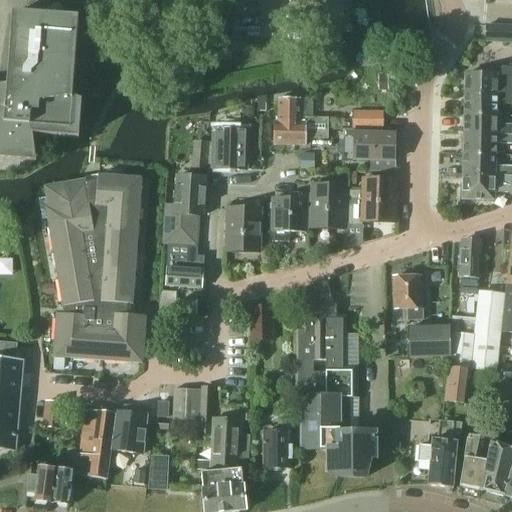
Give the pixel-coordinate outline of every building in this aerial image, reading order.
[(213,0),(176,0),(175,15),(212,18),(213,0)] [(0,161),(34,164),(33,164),(36,165),(32,138),(68,140),(79,141),(82,103),(72,100),(78,21),(63,20),(13,16),(12,16),(7,80),(0,81),(0,161)] [(100,22),(100,33),(110,33),(111,23),(100,22)] [(511,44),(511,27),(486,26),(485,42),(511,44)] [(464,75),(464,94),(511,95),(511,68),(500,69),(493,75),(464,75)] [(511,95),(464,94),(463,114),(495,115),(496,105),(511,105),(511,95)] [(272,123),(272,124),(273,146),(290,146),(290,150),(296,150),(296,146),(305,146),(305,140),(328,141),(328,120),(305,120),(305,121),(301,121),(301,100),(277,100),(276,123),(272,123)] [(246,110),(246,120),(256,119),(256,109),(246,110)] [(352,130),(368,130),(383,130),(383,114),(352,114),(352,130)] [(463,114),(463,135),(511,135),(511,126),(499,126),(499,127),(495,127),(495,115),(463,114)] [(245,172),(246,131),(213,130),(211,170),(245,172)] [(346,134),(345,160),(393,161),(394,135),(346,134)] [(511,135),(463,135),(462,154),(494,155),(494,144),(507,145),(511,144),(511,135)] [(206,170),(208,145),(193,144),(192,169),(206,170)] [(462,154),(461,175),(506,176),(511,176),(511,166),(507,166),(493,166),(494,155),(462,154)] [(461,175),(460,200),(492,201),(494,201),(494,194),(511,194),(511,176),(506,176),(461,175)] [(141,366),(145,319),(131,318),(140,182),(98,178),(98,183),(47,192),(51,211),(46,212),(64,318),(56,317),(53,360),(141,366)] [(165,206),(162,245),(167,245),(172,245),(173,230),(197,232),(198,232),(199,217),(203,218),(205,180),(176,178),(174,207),(165,206)] [(349,191),(348,225),(362,226),(362,220),(395,220),(395,180),(362,180),(361,192),(349,191)] [(343,230),(345,188),(311,187),(310,229),(343,230)] [(272,200),(271,233),(271,243),(289,243),(289,233),(306,234),(307,195),(289,195),(289,200),(272,200)] [(259,253),(260,210),(227,209),(225,252),(259,253)] [(459,280),(458,296),(476,297),(476,295),(480,243),(462,242),(459,280)] [(167,245),(164,287),(167,287),(202,289),(202,288),(203,259),(185,258),(186,246),(172,245),(167,245)] [(422,278),(394,278),(394,311),(406,311),(406,323),(422,322),(422,318),(422,278)] [(338,304),(334,304),(328,283),(302,290),(301,329),(294,330),(294,362),(297,362),(297,398),(298,398),(352,399),(352,369),(346,369),(346,362),(346,316),(338,317),(338,304)] [(511,334),(511,289),(505,289),(501,333),(511,334)] [(450,335),(448,369),(449,369),(471,371),(478,372),(494,373),(502,297),(479,295),(476,320),(474,320),(473,335),(450,333),(450,335)] [(179,302),(178,315),(196,316),(197,302),(179,302)] [(250,343),(251,343),(272,342),(272,307),(249,307),(250,343)] [(451,317),(450,333),(473,335),(474,320),(451,317)] [(447,329),(409,330),(409,359),(446,358),(448,358),(448,339),(447,329)] [(0,450),(14,452),(22,365),(14,364),(15,348),(0,346),(0,450)] [(467,407),(470,375),(449,373),(446,405),(467,407)] [(511,410),(511,399),(511,382),(496,381),(493,408),(511,410)] [(201,392),(199,427),(199,436),(211,436),(213,389),(201,388),(201,392)] [(173,426),(185,426),(186,391),(175,391),(173,426)] [(186,391),(185,426),(199,427),(201,392),(186,391)] [(298,398),(297,398),(297,454),(323,453),(323,476),(331,477),(337,478),(338,478),(338,481),(361,481),(365,463),(371,463),(371,437),(335,438),(334,401),(352,401),(352,399),(298,398)] [(155,402),(154,416),(165,416),(165,402),(155,402)] [(44,428),(60,430),(63,406),(47,404),(44,428)] [(114,417),(109,452),(141,456),(146,410),(115,406),(114,417)] [(85,409),(76,477),(106,481),(109,452),(114,417),(101,415),(101,411),(85,409)] [(281,470),(290,470),(290,421),(277,421),(277,434),(262,434),(262,472),(281,472),(281,470)] [(212,470),(235,471),(235,468),(247,469),(249,438),(237,437),(237,423),(214,422),(212,470)] [(460,437),(461,426),(447,425),(446,435),(460,437)] [(468,437),(460,487),(480,492),(490,446),(491,441),(468,437)] [(431,442),(430,450),(419,449),(417,464),(428,465),(426,487),(452,490),(457,445),(431,442)] [(511,452),(490,446),(480,492),(501,499),(502,497),(511,464),(511,452)] [(196,471),(208,472),(209,462),(196,462),(196,471)] [(511,464),(502,497),(511,500),(511,464)] [(56,473),(51,504),(69,506),(72,474),(60,473),(61,469),(56,468),(56,473)] [(150,484),(165,485),(166,470),(150,469),(150,484)] [(204,511),(243,511),(239,470),(235,471),(200,475),(204,511)] [(27,495),(36,495),(35,502),(51,504),(56,473),(38,471),(37,479),(29,479),(27,495)]
